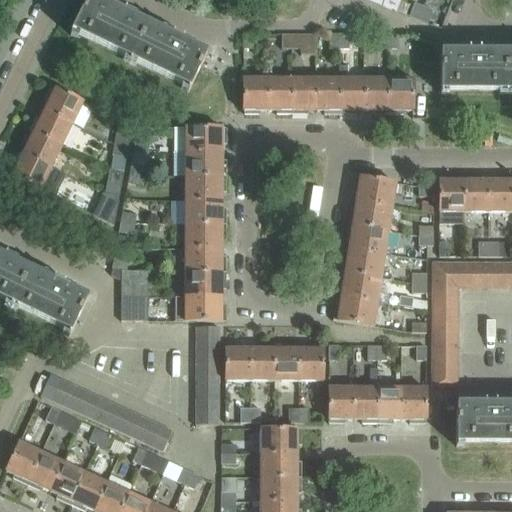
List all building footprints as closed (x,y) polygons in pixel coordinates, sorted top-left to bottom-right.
[(129,65),(149,23),(102,0),(88,0),(70,37),(72,38),(74,34),(130,61),(128,64),(129,65)] [(375,0),(374,6),(395,14),(400,0),(375,0)] [(412,0),(412,2),(431,8),(433,0),(412,0)] [(418,23),(423,10),(414,6),(409,20),(418,23)] [(432,13),(423,10),(418,23),(427,27),(432,13)] [(187,94),(208,52),(149,23),(129,65),(131,61),(188,90),(186,94),(187,94)] [(252,51),(252,37),(243,37),(243,51),(252,51)] [(292,51),(292,37),(281,37),(281,51),(292,51)] [(313,58),(313,37),(292,37),(292,51),(300,51),(300,57),(313,58)] [(339,51),(339,37),(329,37),(329,51),(339,51)] [(349,51),(349,37),(339,37),(339,51),(349,51)] [(386,51),(387,37),(377,37),(377,51),(386,51)] [(396,51),(396,37),(387,37),(386,51),(396,51)] [(505,97),(505,49),(440,49),(440,97),(441,97),(441,92),(505,93),(505,97)] [(363,114),(363,81),(348,81),(349,68),(338,68),(338,81),(339,81),(339,117),(355,117),(355,114),(363,114)] [(266,114),(267,81),(242,80),(242,114),(243,114),(243,117),(258,117),(258,114),(266,114)] [(291,117),(291,81),(267,81),(266,114),(275,114),(274,117),(291,117)] [(315,81),(291,81),(291,117),(307,117),(307,114),(315,114),(315,81)] [(339,81),(338,81),(315,81),(315,114),(323,114),(323,117),(339,117),(339,81)] [(387,117),(387,81),(363,81),(363,114),(371,114),(371,117),(387,117)] [(412,83),(412,81),(387,81),(387,117),(402,117),(402,114),(411,114),(412,98),(414,98),(415,83),(412,83)] [(74,128),(85,106),(85,105),(56,91),(56,93),(53,92),(46,105),(49,107),(46,114),(74,128)] [(63,150),(74,128),(46,114),(42,121),(39,120),(32,134),(63,150)] [(138,131),(135,142),(136,143),(146,145),(149,131),(138,131)] [(226,147),(226,132),(221,132),(221,131),(172,131),(172,155),(183,155),(222,155),(222,147),(226,147)] [(53,172),(63,150),(32,134),(25,149),(28,150),(24,157),(53,172)] [(128,149),(129,139),(115,137),(113,147),(128,149)] [(147,155),(149,145),(146,145),(136,143),(135,142),(133,152),(147,155)] [(126,159),(128,149),(113,147),(112,157),(126,159)] [(225,179),(225,164),(222,164),(222,155),(183,155),(183,179),(225,179)] [(42,193),(53,172),(24,157),(21,165),(18,163),(12,176),(14,177),(13,179),(42,193)] [(131,166),(129,176),(143,178),(145,169),(131,166)] [(141,188),(143,178),(129,176),(127,185),(141,188)] [(225,195),(225,179),(183,179),(183,203),(221,203),(221,195),(225,195)] [(392,210),(396,187),(396,186),(357,180),(357,181),(354,181),(351,196),(354,197),(353,204),(392,210)] [(463,215),(463,180),(447,180),(447,183),(439,183),(439,226),(463,226),(464,215),(463,215)] [(487,215),(487,183),(479,183),(479,180),(463,180),(463,215),(464,215),(487,215)] [(511,215),(511,180),(495,180),(495,183),(487,183),(487,215),(511,215)] [(106,186),(104,196),(119,198),(121,189),(106,186)] [(432,199),(432,189),(418,189),(418,199),(432,199)] [(117,208),(119,198),(104,196),(102,205),(117,208)] [(225,227),(225,212),(221,212),(221,203),(183,203),(183,227),(225,227)] [(389,234),(392,210),(353,204),(352,213),(349,212),(346,227),(389,234)] [(136,217),(122,214),(120,224),(134,227),(136,217)] [(133,236),(134,227),(120,224),(118,234),(133,236)] [(221,243),(225,243),(225,227),(183,227),(183,251),(221,251),(221,243)] [(385,258),(389,234),(346,227),(344,243),(347,243),(346,251),(385,258)] [(433,238),(433,228),(418,228),(418,238),(433,238)] [(120,236),(118,247),(130,249),(132,239),(120,236)] [(433,248),(433,238),(418,238),(418,248),(433,248)] [(448,244),(440,244),(438,244),(438,259),(449,259),(448,244)] [(488,259),(488,244),(478,244),(478,259),(488,259)] [(498,244),(488,244),(488,259),(498,259),(498,244)] [(225,275),(225,260),(221,260),(221,251),(183,251),(183,275),(225,275)] [(381,281),(385,258),(346,251),(344,260),(341,259),(339,275),(381,281)] [(10,310),(31,267),(0,252),(0,300),(11,306),(10,310)] [(114,262),(112,270),(126,273),(128,264),(114,262)] [(432,265),(431,290),(457,290),(462,291),(462,265),(457,265),(432,265)] [(462,265),(462,291),(475,291),(475,266),(462,265)] [(511,265),(500,266),(500,291),(511,290),(511,265)] [(475,266),(475,291),(487,291),(488,266),(475,266)] [(488,266),(487,291),(500,291),(500,266),(488,266)] [(90,296),(31,267),(10,310),(11,310),(12,306),(70,334),(67,338),(69,339),(90,296)] [(148,274),(126,273),(112,270),(111,278),(120,284),(120,298),(142,298),(148,298),(148,274)] [(221,291),(225,291),(225,275),(183,275),(183,299),(221,299),(221,291)] [(377,305),(381,281),(339,275),(336,291),(340,291),(338,299),(377,305)] [(426,286),(426,276),(411,276),(411,286),(426,286)] [(426,296),(426,286),(411,286),(412,296),(426,296)] [(431,290),(431,302),(457,302),(457,290),(431,290)] [(120,298),(119,323),(142,323),(142,298),(120,298)] [(224,324),(224,307),(221,307),(221,299),(183,299),(173,299),(173,324),(224,324)] [(373,329),(377,305),(338,299),(337,307),(334,307),(331,323),(373,329)] [(457,315),(457,302),(431,302),(431,314),(457,315)] [(457,327),(457,315),(431,314),(431,327),(457,327)] [(426,335),(426,324),(411,325),(411,335),(426,335)] [(456,339),(457,327),(431,327),(431,339),(456,339)] [(195,330),(195,342),(218,342),(218,330),(195,330)] [(456,351),(456,339),(431,339),(431,351),(456,351)] [(218,354),(218,342),(195,342),(195,354),(218,354)] [(250,384),(250,352),(241,352),(241,348),(225,348),(225,384),(250,384)] [(273,384),(273,348),(258,348),(258,352),(250,352),(250,384),(273,384)] [(297,384),(297,351),(289,351),(289,348),(273,348),(273,384),(297,384)] [(322,384),(322,348),(306,348),(306,351),(297,351),(297,384),(322,384)] [(338,348),(328,348),(328,362),(338,362),(338,348)] [(376,363),(376,348),(366,348),(366,363),(376,363)] [(387,348),(376,348),(376,363),(387,362),(387,348)] [(426,363),(426,348),(415,348),(415,363),(426,363)] [(456,363),(456,354),(456,351),(431,351),(431,363),(456,363)] [(218,367),(218,354),(195,354),(195,367),(218,367)] [(456,376),(456,363),(431,363),(430,375),(456,376)] [(218,379),(218,367),(195,367),(194,379),(218,379)] [(456,389),(456,376),(430,375),(430,389),(456,389)] [(51,403),(62,381),(51,376),(41,397),(51,403)] [(218,391),(218,379),(194,379),(194,391),(218,391)] [(62,408),(73,386),(62,381),(51,403),(62,408)] [(73,413),(84,391),(73,386),(62,408),(73,413)] [(352,422),(352,390),(328,389),(328,425),(345,425),(345,422),(352,422)] [(375,426),(376,390),(352,390),(352,422),(362,422),(361,426),(375,426)] [(399,423),(400,390),(376,390),(375,426),(393,426),(393,423),(399,423)] [(426,423),(426,393),(426,390),(400,390),(399,423),(409,423),(409,426),(424,426),(424,423),(426,423)] [(84,418),(95,396),(84,391),(73,413),(84,418)] [(218,403),(218,391),(194,391),(194,403),(218,403)] [(95,423),(105,401),(95,396),(84,418),(95,423)] [(106,429),(116,407),(105,401),(95,423),(106,429)] [(511,401),(456,401),(455,448),(456,448),(456,443),(511,443),(511,401)] [(218,415),(218,403),(194,403),(194,415),(218,415)] [(117,434),(127,412),(116,407),(106,429),(117,434)] [(55,427),(61,414),(51,410),(44,423),(55,427)] [(250,425),(250,410),(240,410),(240,425),(250,425)] [(260,410),(250,410),(250,425),(260,425),(260,410)] [(298,425),(298,411),(288,410),(287,425),(298,425)] [(308,411),(298,411),(298,425),(308,425),(308,411)] [(128,439),(138,417),(127,412),(117,434),(128,439)] [(63,431),(70,418),(61,414),(55,427),(63,431)] [(218,428),(218,415),(194,415),(194,427),(218,428)] [(139,444),(149,422),(138,417),(128,439),(139,444)] [(149,449),(160,427),(149,422),(139,444),(149,449)] [(171,433),(160,427),(149,449),(160,454),(171,433)] [(98,448),(104,434),(94,430),(88,443),(98,448)] [(259,432),(259,433),(259,457),(297,457),(297,448),(301,448),(301,432),(259,432)] [(106,452),(112,438),(104,434),(98,448),(106,452)] [(27,488),(42,455),(20,445),(19,446),(16,444),(10,458),(13,460),(6,474),(14,478),(13,481),(27,488)] [(235,446),(220,446),(220,456),(235,456),(235,446)] [(132,461),(131,463),(140,467),(146,454),(137,450),(132,461)] [(146,454),(140,467),(150,471),(156,458),(146,454)] [(64,465),(42,455),(27,488),(41,495),(42,491),(50,495),(64,465)] [(70,508),(85,475),(72,469),(77,459),(68,455),(64,465),(50,495),(58,498),(56,501),(70,508)] [(235,466),(235,456),(220,456),(220,466),(235,466)] [(297,464),(297,457),(259,457),(259,479),(300,480),(300,464),(297,464)] [(185,488),(191,475),(181,470),(175,483),(185,488)] [(94,511),(107,485),(85,475),(70,508),(78,511),(85,511),(86,511),(87,511),(94,511)] [(193,492),(200,478),(191,475),(185,488),(193,492)] [(121,511),(129,495),(128,494),(131,486),(110,477),(107,485),(94,511),(121,511)] [(300,495),(300,480),(259,479),(259,504),(297,504),(297,495),(300,495)] [(235,494),(220,494),(220,504),(235,504),(235,494)] [(147,511),(151,505),(129,495),(121,511),(147,511)]
